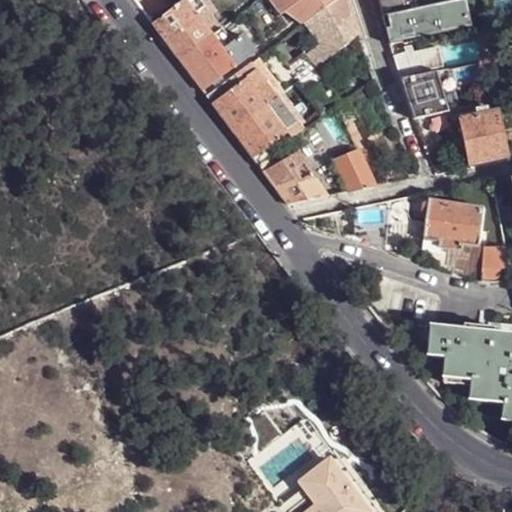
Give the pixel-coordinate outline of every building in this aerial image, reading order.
[(173,4),(170,0),(150,0),(140,8),(151,21),(173,4)] [(222,28),(200,0),(186,0),(186,1),(212,36),(221,29),(222,28)] [(268,0),(280,15),(296,4),(308,19),(335,0),(268,0)] [(359,36),(346,0),(336,0),(304,24),(320,46),(307,55),(305,53),(290,65),(301,80),(317,68),(359,36)] [(411,0),(379,0),(383,15),(391,43),(472,27),(465,0),(464,0),(414,11),(411,0)] [(212,36),(186,1),(185,2),(153,26),(179,60),(212,36)] [(231,42),(221,29),(212,36),(235,67),(245,61),(231,42)] [(231,42),(245,61),(256,52),(242,34),(231,42)] [(235,67),(212,36),(179,60),(202,91),(235,67)] [(448,70),(443,47),(417,53),(416,46),(409,47),(410,53),(397,56),(403,80),(437,72),(448,70)] [(285,93),(260,59),(252,64),(278,98),(285,93)] [(228,80),(206,96),(212,104),(233,131),(267,106),(278,98),(252,64),(251,62),(228,80)] [(324,78),(317,68),(301,80),(300,80),(322,109),(330,103),(325,96),(321,99),(312,87),(324,78)] [(448,112),(437,72),(403,80),(415,118),(416,118),(437,113),(448,112)] [(303,132),(278,98),(267,106),(287,134),(253,159),(258,165),(301,134),(303,132)] [(502,110),(499,99),(495,100),(492,101),(495,112),(500,111),(502,110)] [(287,134),(267,106),(233,131),(253,159),(287,134)] [(347,126),(337,106),(316,123),(321,133),(336,126),(339,131),(347,126)] [(509,155),(500,111),(495,112),(461,120),(471,163),(509,155)] [(375,188),(359,151),(335,161),(349,192),(350,193),(375,188)] [(299,153),(263,172),(289,206),(329,197),(328,197),(326,191),(299,153)] [(333,183),(326,191),(328,197),(340,195),(333,183)] [(480,247),(485,209),(432,201),(427,239),(442,242),(440,248),(464,251),(464,245),(480,247)] [(478,259),(480,247),(464,245),(464,251),(440,248),(442,242),(427,239),(424,252),(478,259)] [(511,280),(511,277),(507,249),(485,250),(482,281),(492,283),(498,282),(506,282),(511,280)] [(511,335),(503,335),(493,334),(479,333),(435,327),(431,356),(449,359),(447,378),(475,381),(473,400),(507,404),(506,413),(511,413),(511,335)] [(404,465),(413,474),(431,456),(422,445),(404,465)] [(379,511),(338,456),(332,459),(371,511),(379,511)] [(424,485),(442,464),(431,456),(413,474),(424,485)] [(371,511),(332,459),(301,483),(318,506),(310,511),(371,511)]
